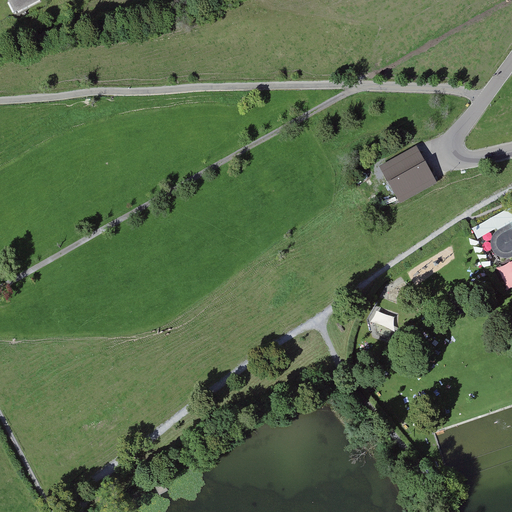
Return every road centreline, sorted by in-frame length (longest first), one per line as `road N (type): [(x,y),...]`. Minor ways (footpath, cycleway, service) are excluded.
road 1 (track): [(483,100),(457,90),(355,85),(0,100)]
road 2 (track): [(355,85),(0,287)]
road 3 (residential): [(511,61),(454,141),(476,159),(511,150)]
